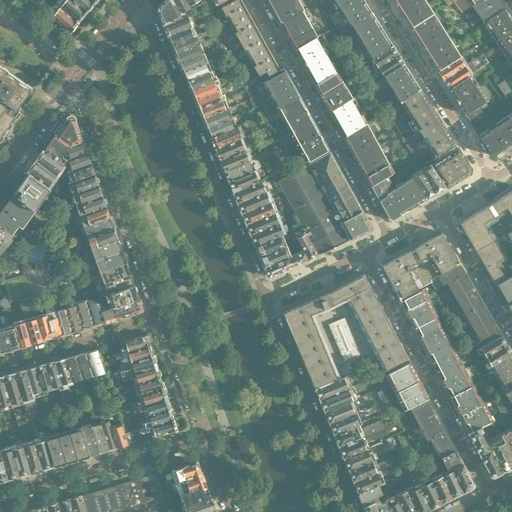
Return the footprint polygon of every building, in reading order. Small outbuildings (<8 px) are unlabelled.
[(87,12),(72,0),(58,0),(56,2),(61,6),(60,7),(78,22),(87,12)] [(94,3),(90,0),(72,0),(87,12),(89,11),(91,8),(91,7),(94,3)] [(179,16),(171,0),(163,0),(158,6),(156,6),(155,11),(157,11),(163,25),(180,18),(179,16)] [(190,8),(186,0),(171,0),(179,16),(184,14),(183,11),(190,8)] [(200,0),(186,0),(190,8),(191,8),(202,2),(200,0)] [(202,0),(208,10),(225,0),(202,0)] [(274,60),(263,39),(241,0),(233,0),(221,7),(259,75),(251,79),(248,81),(250,84),(268,74),(269,76),(283,68),(283,67),(280,69),(277,65),(274,60)] [(295,0),(285,0),(272,7),(281,22),(301,11),(300,7),(302,5),(299,0),(297,0),(296,1),(295,0)] [(371,11),(363,0),(335,0),(350,25),(351,24),(371,11)] [(428,5),(425,0),(392,0),(405,19),(428,5)] [(453,0),(453,1),(461,13),(472,5),(479,0),(453,0)] [(479,0),(472,5),(484,22),(504,8),(498,0),(479,0)] [(61,6),(56,2),(55,4),(54,4),(52,7),(53,8),(48,14),(60,24),(70,33),(79,22),(78,22),(60,7),(61,6)] [(444,30),(436,17),(428,5),(405,19),(421,45),(444,30)] [(504,8),(484,22),(482,23),(482,24),(484,23),(486,26),(484,28),(487,31),(489,29),(509,15),(504,8)] [(301,11),(281,22),(295,48),(315,37),(301,11)] [(371,11),(351,24),(361,41),(382,28),(371,11)] [(210,13),(220,30),(223,29),(213,12),(210,13)] [(511,19),(509,15),(489,29),(491,34),(490,35),(492,39),(494,37),(511,24),(511,19)] [(168,36),(193,26),(194,25),(190,16),(185,16),(180,18),(163,25),(166,32),(164,33),(166,37),(168,36)] [(511,24),(494,37),(497,42),(495,43),(498,47),(500,45),(511,37),(511,24)] [(172,45),(197,35),(193,26),(168,36),(172,45)] [(393,45),(382,28),(361,41),(359,42),(363,48),(365,47),(372,58),(393,45)] [(232,45),(223,29),(220,30),(229,47),(232,45)] [(460,56),(452,43),(444,30),(421,45),(437,70),(458,57),(460,56)] [(343,48),(354,40),(351,35),(343,40),(338,32),(334,34),(343,48)] [(175,54),(201,44),(205,42),(201,33),(197,35),(172,45),(175,54)] [(229,52),(223,40),(220,35),(216,37),(220,46),(224,55),(229,52)] [(315,37),(295,48),(300,57),(320,45),(315,37)] [(511,37),(500,45),(503,50),(501,51),(503,55),(505,53),(511,48),(511,37)] [(349,56),(360,49),(356,43),(345,51),(349,56)] [(179,64),(204,53),(201,44),(175,54),(179,64)] [(241,62),(232,45),(229,47),(238,64),(241,62)] [(335,72),(325,54),(320,45),(300,57),(315,84),(335,72)] [(374,69),(398,54),(393,45),(372,58),(355,68),(361,77),(374,69)] [(183,72),(208,62),(204,53),(179,64),(183,72)] [(383,75),(403,62),(398,54),(374,69),(361,77),(362,79),(366,86),(369,84),(379,78),(376,73),(380,71),(383,75)] [(443,79),(466,64),(461,55),(460,56),(458,57),(437,70),(443,79)] [(187,81),(212,70),(208,62),(183,72),(187,81)] [(251,79),(241,62),(238,64),(248,81),(251,79)] [(403,62),(383,75),(400,102),(420,89),(403,62)] [(448,87),(469,74),(470,74),(476,71),(473,67),(470,69),(466,64),(443,79),(448,87)] [(0,135),(32,91),(12,77),(10,79),(5,76),(7,73),(0,68),(0,135)] [(191,91),(218,80),(216,76),(215,77),(212,70),(187,81),(191,91)] [(270,90),(290,79),(285,70),(284,70),(265,81),(270,90)] [(320,93),(338,81),(339,81),(342,79),(336,71),(335,72),(315,84),(320,93)] [(487,98),(481,90),(476,81),(475,82),(471,77),(472,77),(470,74),(469,74),(448,87),(464,112),(477,104),(487,98)] [(511,75),(498,86),(507,98),(511,95),(511,96),(511,75)] [(290,79),(270,90),(275,99),(295,88),(290,79)] [(325,102),(344,90),(347,88),(341,80),(342,80),(342,79),(339,81),(338,81),(320,93),(325,102)] [(218,80),(191,91),(195,101),(220,90),(222,89),(218,80)] [(259,91),(257,86),(251,89),(266,115),(269,113),(257,92),(259,91)] [(280,108),(300,97),(295,88),(275,99),(280,108)] [(330,111),(348,99),(352,97),(347,88),(344,90),(325,102),(330,111)] [(432,107),(426,98),(420,89),(400,102),(412,120),(432,107)] [(220,90),(195,101),(199,110),(224,100),(226,99),(224,94),(222,95),(220,90)] [(285,117),(304,106),(300,97),(280,108),(285,117)] [(359,115),(355,107),(352,102),(354,101),(352,97),(348,99),(330,111),(339,128),(359,115)] [(259,106),(255,98),(251,101),(254,108),(259,106)] [(224,100),(199,110),(202,119),(228,109),(224,100)] [(484,115),(477,104),(464,112),(471,123),(484,115)] [(289,125),(309,114),(304,106),(285,117),(289,125)] [(444,125),(439,117),(432,107),(412,120),(423,138),(444,125)] [(228,109),(202,119),(206,128),(231,118),(228,109)] [(294,134),(314,123),(309,114),(289,125),(294,134)] [(390,129),(385,118),(382,114),(376,117),(379,121),(381,120),(387,131),(390,129)] [(83,142),(74,115),(69,115),(55,135),(70,145),(71,146),(83,142)] [(359,115),(339,128),(353,153),(374,139),(370,131),(369,131),(359,115)] [(231,118),(206,128),(210,137),(235,127),(231,118)] [(407,130),(400,120),(394,124),(401,135),(407,130)] [(511,129),(506,120),(480,137),(492,156),(500,150),(501,151),(502,150),(503,151),(510,146),(510,144),(510,143),(511,141),(511,129)] [(314,123),(294,134),(299,143),(319,132),(314,123)] [(456,144),(449,134),(444,125),(423,138),(435,156),(433,158),(434,158),(455,144),(456,144)] [(235,127),(210,137),(214,148),(244,137),(239,126),(235,127)] [(319,132),(299,143),(304,152),(324,141),(319,132)] [(61,157),(67,149),(70,145),(55,135),(45,150),(62,163),(65,160),(61,157)] [(288,147),(282,136),(278,138),(284,149),(288,147)] [(244,137),(214,148),(219,159),(249,147),(244,137)] [(374,139),(353,153),(366,176),(388,163),(374,139)] [(398,152),(402,150),(396,139),(392,141),(398,152)] [(324,141),(304,152),(309,160),(329,150),(324,141)] [(419,151),(412,141),(405,145),(412,156),(419,151)] [(87,153),(83,142),(71,146),(70,145),(67,149),(70,159),(87,153)] [(471,169),(467,161),(467,160),(465,157),(464,157),(458,148),(455,144),(434,158),(436,162),(431,165),(445,188),(470,173),(471,169)] [(249,147),(219,159),(224,170),(253,158),(250,151),(251,151),(249,147)] [(62,163),(45,150),(36,161),(55,175),(58,177),(66,166),(62,163)] [(362,210),(330,152),(310,162),(340,220),(362,210)] [(91,164),(87,153),(70,159),(66,160),(65,160),(62,163),(66,166),(70,164),(71,170),(72,171),(91,164)] [(393,164),(395,168),(408,160),(406,157),(393,164)] [(228,180),(257,168),(253,158),(224,170),(228,180)] [(36,161),(28,172),(47,186),(55,175),(36,161)] [(340,220),(310,162),(277,180),(306,232),(318,255),(350,240),(340,220)] [(388,163),(366,176),(371,186),(384,178),(393,172),(388,163)] [(72,171),(71,170),(66,172),(70,182),(74,181),(74,182),(95,175),(91,164),(72,171)] [(445,188),(431,165),(430,164),(424,167),(419,171),(435,194),(445,188)] [(232,191),(260,179),(259,176),(264,174),(261,166),(257,168),(228,180),(232,191)] [(435,194),(419,171),(411,176),(412,177),(411,178),(426,199),(435,194)] [(50,188),(47,186),(28,172),(13,195),(34,210),(50,188)] [(74,181),(70,182),(68,183),(72,193),(77,191),(78,193),(99,185),(95,175),(74,182),(74,181)] [(260,179),(232,191),(237,201),(265,190),(262,184),(265,182),(263,178),(260,179)] [(399,214),(382,189),(386,187),(388,185),(384,178),(371,186),(389,217),(392,218),(399,214)] [(426,199),(411,178),(402,184),(417,204),(426,199)] [(417,204),(402,184),(394,189),(408,209),(417,204)] [(99,185),(78,193),(77,191),(72,193),(76,204),(81,202),(81,203),(102,195),(99,185)] [(408,209),(394,189),(390,191),(386,187),(382,189),(399,214),(408,209)] [(268,189),(265,190),(237,201),(241,212),(269,200),(266,194),(270,193),(268,189)] [(504,235),(511,230),(511,189),(492,203),(489,205),(478,211),(459,222),(477,252),(497,240),(501,237),(504,235)] [(34,210),(13,195),(3,207),(26,222),(34,210)] [(81,202),(76,204),(79,214),(84,212),(85,214),(106,206),(102,195),(81,203),(81,202)] [(269,200),(241,212),(246,223),(274,211),(271,205),(274,203),(272,199),(269,200)] [(84,212),(79,214),(83,225),(89,223),(89,224),(110,217),(106,206),(85,214),(84,212)] [(26,222),(3,207),(0,212),(0,225),(12,234),(16,237),(26,222)] [(274,211),(246,223),(250,234),(278,222),(276,216),(279,214),(277,210),(274,211)] [(340,220),(350,240),(370,230),(371,226),(362,210),(340,220)] [(89,223),(83,225),(87,236),(93,234),(93,236),(114,228),(110,217),(89,224),(89,223)] [(282,221),(278,222),(250,234),(255,244),(278,235),(283,233),(280,227),(283,225),(282,221)] [(0,225),(0,241),(5,245),(8,242),(6,240),(12,234),(0,225)] [(93,234),(87,236),(91,247),(97,245),(97,247),(118,239),(114,228),(93,236),(93,234)] [(318,255),(306,232),(300,235),(298,230),(293,232),(304,251),(308,259),(318,255)] [(459,262),(444,237),(442,232),(414,248),(416,251),(413,253),(412,253),(411,250),(382,265),(399,298),(430,282),(430,280),(459,262)] [(28,248),(47,241),(45,235),(26,242),(28,248)] [(278,235),(255,244),(259,256),(283,246),(278,235)] [(97,245),(91,247),(95,259),(101,257),(101,258),(122,250),(118,239),(97,247),(97,245)] [(497,240),(477,252),(496,285),(506,279),(502,272),(505,271),(500,263),(508,258),(497,240)] [(283,246),(259,256),(264,267),(287,257),(283,246)] [(101,257),(95,259),(99,270),(105,268),(105,269),(126,262),(122,250),(101,258),(101,257)] [(271,276),(299,264),(308,259),(304,251),(287,257),(264,267),(268,275),(271,276)] [(36,315),(32,302),(32,301),(31,297),(31,296),(25,276),(21,262),(0,268),(10,303),(19,300),(25,322),(31,343),(43,339),(36,315)] [(105,268),(99,270),(107,293),(113,291),(113,292),(135,285),(126,262),(105,269),(105,268)] [(501,335),(460,264),(430,282),(435,291),(447,284),(483,345),(501,335)] [(408,359),(388,321),(364,275),(325,295),(319,298),(321,302),(324,309),(330,306),(335,304),(336,306),(342,303),(341,300),(348,297),(386,370),(408,359)] [(511,275),(506,279),(496,285),(499,291),(503,298),(507,304),(511,301),(511,275)] [(140,299),(135,285),(113,292),(113,291),(107,293),(104,294),(106,301),(110,299),(113,308),(140,299)] [(405,310),(427,298),(430,296),(425,288),(400,300),(405,310)] [(117,319),(113,308),(110,299),(106,301),(104,294),(100,296),(102,302),(98,304),(104,322),(117,319)] [(410,319),(432,308),(427,298),(405,310),(410,319)] [(140,299),(113,308),(117,319),(141,311),(143,308),(140,299)] [(321,310),(318,303),(316,299),(283,312),(314,387),(315,387),(337,378),(310,314),(321,310)] [(93,325),(87,303),(87,302),(76,305),(77,307),(83,328),(93,325)] [(104,322),(98,304),(98,302),(87,303),(93,325),(104,322)] [(77,307),(66,310),(72,331),(83,328),(77,307)] [(413,326),(434,316),(435,315),(432,308),(410,319),(413,326)] [(66,310),(56,313),(61,334),(72,331),(66,310)] [(53,312),(50,313),(50,311),(46,312),(53,336),(59,335),(61,334),(56,313),(55,312),(53,312)] [(46,312),(36,315),(43,339),(53,336),(46,312)] [(418,336),(439,325),(434,316),(413,326),(418,336)] [(329,325),(344,360),(359,354),(344,318),(329,325)] [(13,322),(14,325),(20,346),(31,343),(25,322),(18,324),(17,321),(13,322)] [(14,325),(3,328),(9,349),(20,346),(14,325)] [(423,345),(444,335),(439,325),(418,336),(423,345)] [(3,328),(0,328),(0,351),(9,349),(3,328)] [(150,345),(148,342),(150,340),(148,335),(146,335),(146,334),(125,340),(126,347),(120,349),(121,352),(116,354),(116,355),(150,345)] [(428,353),(450,342),(448,339),(446,334),(444,335),(423,345),(428,353)] [(485,356),(507,344),(501,335),(483,345),(476,349),(478,354),(483,351),(485,356)] [(432,362),(454,351),(452,346),(450,342),(428,353),(432,362)] [(507,344),(485,356),(488,361),(484,363),(486,367),(511,353),(507,344)] [(150,345),(116,355),(117,359),(120,358),(122,365),(131,362),(155,355),(153,350),(151,350),(150,345)] [(97,348),(86,352),(93,372),(93,374),(106,371),(103,364),(97,348)] [(436,370),(458,359),(454,351),(432,362),(436,370)] [(86,352),(76,355),(82,375),(93,372),(86,352)] [(511,387),(511,352),(511,353),(486,367),(486,368),(491,366),(493,369),(503,386),(505,391),(511,387)] [(76,355),(65,358),(71,379),(82,375),(76,355)] [(155,355),(131,362),(122,365),(120,365),(122,371),(113,374),(114,378),(122,376),(156,366),(155,362),(157,360),(155,355)] [(65,358),(55,360),(63,388),(68,387),(66,382),(72,380),(71,379),(65,358)] [(441,378),(462,367),(458,359),(436,370),(441,378)] [(55,360),(45,363),(52,386),(58,385),(59,389),(63,388),(55,360)] [(392,384),(415,372),(410,362),(387,374),(392,384)] [(45,363),(35,366),(44,394),(48,393),(46,388),(52,386),(45,363)] [(35,366),(26,369),(32,392),(38,390),(39,395),(44,394),(35,366)] [(156,366),(122,376),(123,380),(132,378),(134,384),(138,383),(160,377),(160,376),(161,374),(160,370),(157,369),(156,366)] [(471,384),(468,380),(465,372),(462,367),(441,378),(449,395),(471,384)] [(26,369),(15,372),(22,399),(29,398),(30,400),(34,399),(32,392),(26,369)] [(15,372),(3,375),(11,403),(17,401),(18,403),(23,402),(22,399),(15,372)] [(397,392),(419,381),(415,372),(392,384),(397,392)] [(3,375),(0,376),(0,403),(1,405),(7,404),(8,406),(11,405),(11,403),(3,375)] [(337,378),(315,387),(315,388),(319,399),(350,386),(345,375),(337,378)] [(138,383),(134,384),(133,384),(135,389),(137,389),(139,395),(142,394),(165,387),(163,382),(161,381),(160,377),(138,383)] [(401,401),(424,389),(419,381),(397,392),(401,401)] [(454,405),(476,393),(472,384),(471,384),(449,395),(454,405)] [(350,386),(319,399),(324,411),(348,401),(355,398),(350,386)] [(165,387),(142,394),(139,395),(141,401),(131,403),(133,408),(167,398),(165,394),(167,392),(165,387)] [(511,387),(505,391),(498,395),(500,397),(494,400),(502,416),(511,410),(511,387)] [(406,410),(409,408),(428,398),(424,389),(401,401),(406,410)] [(459,413),(481,402),(476,393),(454,405),(459,413)] [(97,402),(95,394),(86,397),(89,405),(97,402)] [(77,415),(85,412),(82,405),(84,404),(82,397),(77,398),(79,406),(75,407),(77,415)] [(167,398),(133,408),(134,412),(144,410),(146,415),(172,408),(170,402),(168,401),(167,398)] [(455,450),(428,398),(409,408),(427,441),(430,439),(440,459),(442,458),(456,450),(455,450)] [(348,401),(324,411),(329,423),(353,413),(348,401)] [(488,411),(485,406),(483,402),(482,402),(481,402),(459,413),(464,423),(488,411)] [(174,419),(172,415),(173,414),(172,408),(146,415),(147,421),(141,423),(143,427),(174,419)] [(493,420),(492,419),(488,411),(464,423),(468,431),(481,425),(482,426),(493,420)] [(118,412),(107,415),(109,421),(120,418),(118,412)] [(353,413),(329,423),(334,434),(358,424),(353,413)] [(111,427),(109,421),(107,415),(102,416),(103,419),(100,420),(101,422),(109,449),(117,447),(111,427)] [(178,428),(177,423),(175,423),(174,419),(143,427),(139,428),(141,433),(150,430),(152,437),(177,430),(177,429),(178,428)] [(339,446),(385,428),(381,419),(360,429),(358,424),(334,434),(339,446)] [(109,449),(101,422),(95,424),(94,422),(90,423),(99,452),(109,449)] [(99,452),(90,423),(86,424),(86,426),(81,428),(89,455),(99,452)] [(128,444),(124,432),(123,429),(122,425),(111,427),(117,447),(128,444)] [(483,429),(482,426),(481,425),(468,431),(480,454),(490,448),(487,443),(494,439),(488,427),(483,429)] [(70,431),(70,432),(77,458),(89,455),(81,428),(70,431)] [(366,442),(386,434),(387,434),(385,428),(339,446),(344,458),(369,448),(369,447),(367,444),(366,442)] [(130,431),(124,432),(128,444),(134,442),(130,431)] [(511,466),(511,444),(505,431),(501,433),(502,436),(495,440),(510,468),(511,466)] [(70,432),(58,435),(66,462),(77,458),(70,432)] [(58,435),(47,438),(54,465),(66,462),(58,435)] [(34,439),(35,441),(43,468),(54,465),(47,438),(40,440),(39,438),(34,439)] [(510,468),(495,440),(495,439),(494,439),(487,443),(490,448),(495,457),(493,458),(501,472),(510,468)] [(22,442),(23,445),(31,472),(43,468),(35,441),(28,443),(27,441),(22,442)] [(374,460),(372,455),(372,453),(384,448),(381,442),(369,447),(369,448),(344,458),(349,470),(374,460)] [(12,445),(12,448),(20,475),(31,472),(23,445),(16,447),(16,444),(12,445)] [(20,475),(12,448),(5,450),(5,447),(1,449),(1,451),(9,478),(20,475)] [(495,457),(490,448),(480,454),(491,474),(494,476),(501,472),(493,458),(495,457)] [(456,450),(442,458),(445,464),(449,462),(452,468),(462,463),(456,450)] [(0,480),(9,478),(1,451),(0,451),(0,480)] [(353,481),(391,466),(388,460),(376,465),(374,460),(349,470),(353,481)] [(442,502),(430,478),(425,481),(414,460),(408,463),(430,508),(442,502)] [(195,462),(171,469),(175,482),(202,473),(198,463),(195,462)] [(464,491),(452,468),(449,462),(445,464),(447,469),(441,472),(453,496),(464,491)] [(421,511),(430,508),(408,463),(402,466),(412,487),(406,490),(407,491),(408,492),(417,511),(421,511)] [(473,483),(462,463),(452,468),(464,491),(472,487),(473,483)] [(384,483),(382,478),(381,477),(393,472),(391,466),(353,481),(358,493),(378,485),(384,483)] [(453,496),(441,472),(430,478),(442,502),(453,496)] [(202,473),(175,482),(180,494),(206,485),(202,473)] [(140,511),(137,511),(113,511),(155,500),(148,476),(82,495),(86,511),(140,511)] [(206,485),(180,494),(184,506),(211,497),(206,485)] [(378,485),(358,493),(364,506),(374,501),(378,499),(377,496),(382,494),(378,485)] [(417,511),(408,492),(407,491),(396,496),(404,511),(417,511)] [(82,495),(70,498),(73,511),(86,511),(82,495)] [(404,511),(396,496),(385,500),(386,502),(390,511),(404,511)] [(211,497),(184,506),(186,511),(203,511),(215,508),(211,497)] [(73,511),(70,498),(58,501),(61,511),(73,511)] [(390,511),(386,502),(380,504),(378,499),(374,501),(378,511),(390,511)] [(46,505),(48,511),(61,511),(58,501),(46,505)] [(378,511),(374,501),(364,506),(366,511),(378,511)]
